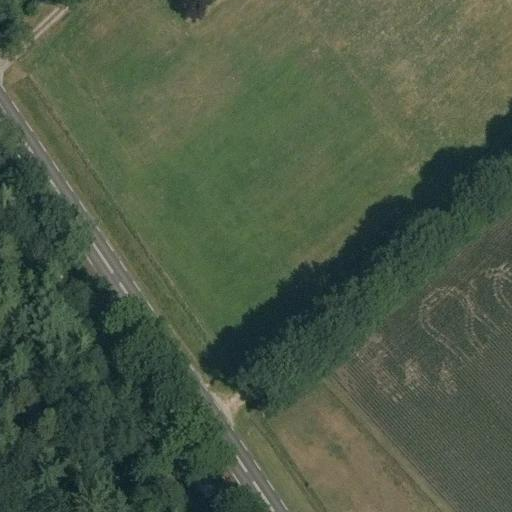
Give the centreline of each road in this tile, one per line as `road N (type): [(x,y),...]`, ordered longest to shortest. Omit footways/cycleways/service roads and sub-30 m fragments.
road 1 (primary): [(274,511),(0,106)]
road 2 (track): [(213,422),(511,152)]
